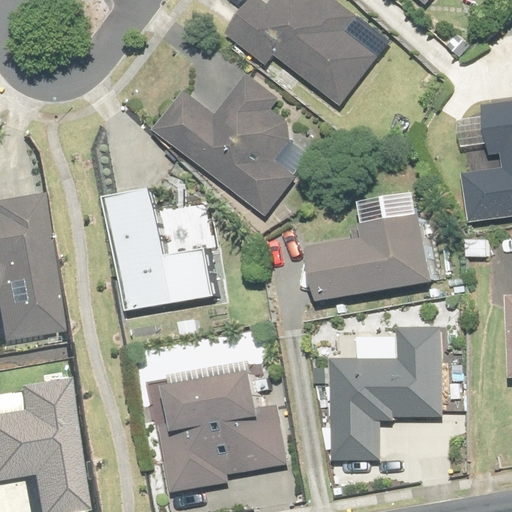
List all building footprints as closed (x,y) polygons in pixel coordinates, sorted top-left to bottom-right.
[(260,0),(257,0),(233,27),(221,16),(189,53),(231,89),(238,80),(259,98),(259,99),(299,133),(326,102),(346,79),(314,49),(325,38),(295,12),(285,23),(260,0)] [(366,0),(395,24),(415,0),(366,0)] [(457,189),(429,192),(434,242),(511,233),(511,51),(488,53),(495,125),(450,130),(457,189)] [(277,144),(218,94),(183,135),(163,117),(131,154),(229,240),(261,203),(241,186),(277,144)] [(150,334),(149,331),(189,325),(175,234),(135,240),(129,205),(79,213),(99,342),(150,334)] [(9,229),(0,230),(0,362),(27,360),(17,275),(15,276),(9,229)] [(338,243),(341,261),(279,269),(287,331),(409,316),(401,254),(400,254),(397,234),(338,243)] [(511,313),(483,317),(493,404),(511,401),(511,313)] [(341,383),(302,382),(300,482),(349,483),(350,435),(415,438),(418,385),(413,385),(415,354),(372,351),(370,383),(341,382),(341,383)] [(248,446),(235,448),(227,394),(143,406),(151,460),(137,462),(144,510),(255,493),(248,446)] [(0,511),(50,511),(37,405),(0,409),(0,511)]
